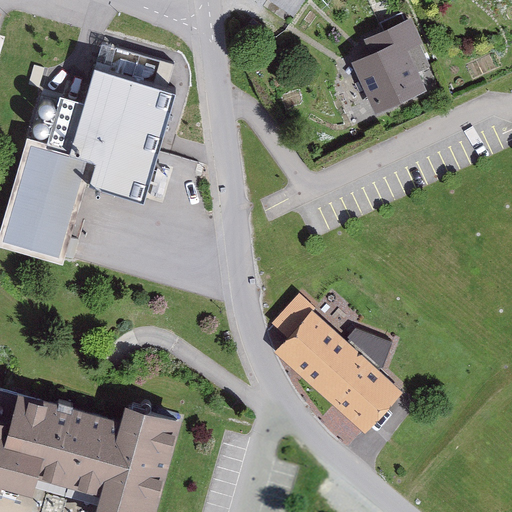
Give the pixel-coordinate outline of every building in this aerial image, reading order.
[(265,0),(293,19),(306,0),(265,0)] [(424,47),(412,20),(366,42),(374,58),(357,66),(380,116),(429,94),(410,53),(424,47)] [(71,151),(30,139),(4,231),(57,246),(79,170),(141,187),(171,82),(97,61),(71,151)] [(298,299),(276,324),(291,338),(276,355),(366,435),(404,393),(298,299)] [(120,426),(17,397),(9,427),(0,424),(0,488),(34,497),(39,481),(102,498),(98,511),(156,511),(181,423),(125,408),(120,426)]
